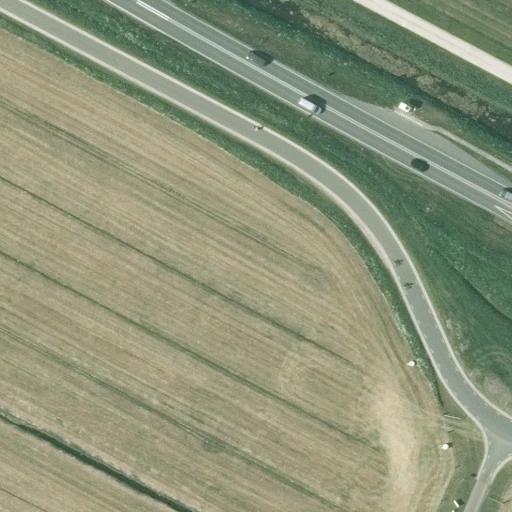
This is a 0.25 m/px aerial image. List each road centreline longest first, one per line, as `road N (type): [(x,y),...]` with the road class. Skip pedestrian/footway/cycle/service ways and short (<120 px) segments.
road 1 (unclassified): [(504,428),(454,382),(390,249),(343,192),(244,128),(1,0)]
road 2 (trunk): [(495,198),(131,0)]
road 3 (unclassified): [(366,0),(511,75)]
